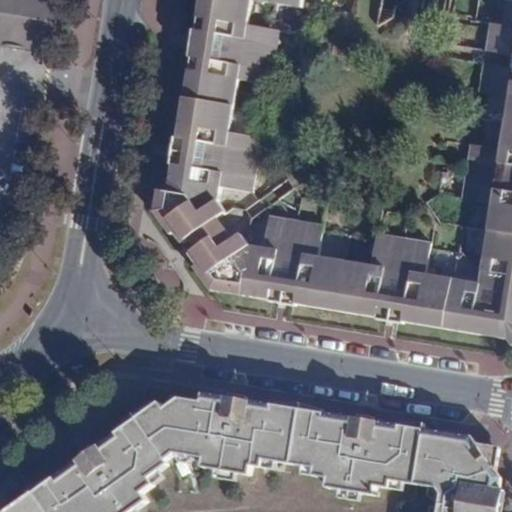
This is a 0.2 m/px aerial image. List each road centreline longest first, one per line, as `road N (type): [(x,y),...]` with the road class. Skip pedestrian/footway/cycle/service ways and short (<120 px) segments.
road 1 (residential): [(76,322),(511,409)]
road 2 (tertiary): [(76,322),(110,129),(109,89)]
road 3 (tertiary): [(109,89),(91,126),(59,313)]
